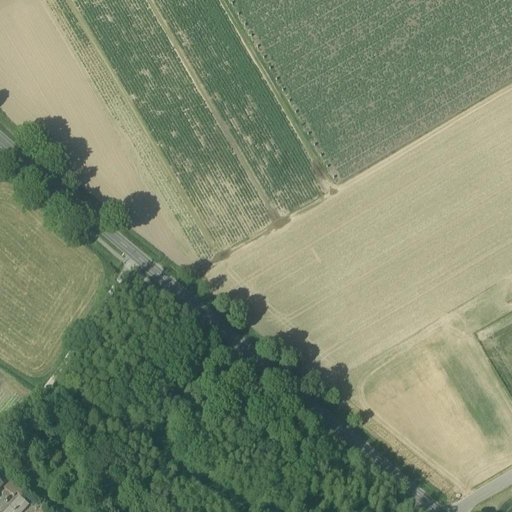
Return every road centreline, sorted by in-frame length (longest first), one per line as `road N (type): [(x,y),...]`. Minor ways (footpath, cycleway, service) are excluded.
road 1 (tertiary): [(0,141),(436,511)]
road 2 (track): [(0,443),(135,257)]
